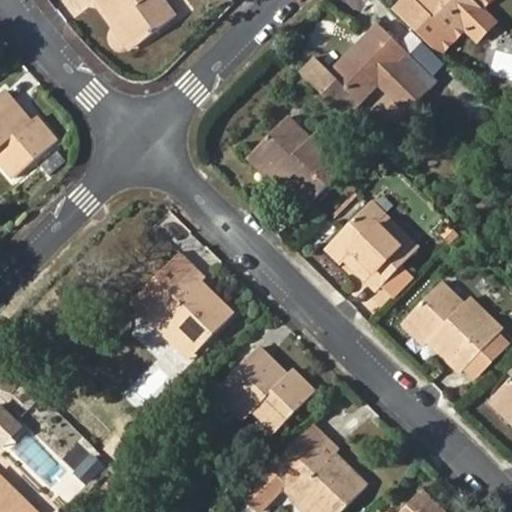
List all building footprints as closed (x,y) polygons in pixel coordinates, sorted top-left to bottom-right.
[(100,0),(116,20),(134,46),(135,47),(175,17),(162,0),(100,0)] [(410,0),(397,14),(440,56),(455,40),(463,32),(476,44),(495,24),(483,11),(475,3),(478,0),(421,0),(418,4),(413,0),(410,0)] [(493,0),(478,0),(475,3),(483,11),(493,0)] [(127,51),(134,46),(116,20),(109,26),(127,51)] [(330,77),(314,63),(299,78),(343,122),(360,105),(354,100),(375,80),(380,85),(407,112),(428,90),(436,82),(432,77),(409,55),(379,27),(330,77)] [(420,43),(409,55),(432,77),(443,66),(420,43)] [(360,105),(380,85),(375,80),(354,100),(360,105)] [(0,94),(0,156),(16,175),(53,143),(33,120),(27,125),(0,95),(0,94)] [(254,154),(308,207),(347,167),(332,152),(318,138),(312,143),(287,120),(254,154)] [(58,151),(39,162),(46,174),(65,164),(58,151)] [(378,291),(419,250),(372,204),(332,246),(378,291)] [(179,255),(139,296),(152,310),(192,269),(179,255)] [(152,310),(195,353),(231,317),(199,285),(203,280),(192,269),(152,310)] [(442,284),(408,319),(461,373),(502,331),(471,301),(466,307),(442,284)] [(188,359),(195,353),(152,310),(146,315),(188,359)] [(256,408),(278,431),(313,395),(291,373),(285,379),(256,350),(219,387),(248,416),(256,408)] [(511,380),(494,399),(511,416),(511,380)] [(51,384),(40,396),(51,406),(62,394),(51,384)] [(0,405),(0,436),(5,431),(16,420),(0,405)] [(16,420),(5,431),(8,435),(19,423),(16,420)] [(5,431),(0,436),(0,443),(5,448),(24,429),(19,423),(8,435),(5,431)] [(325,441),(287,481),(318,511),(341,511),(364,488),(333,458),(338,453),(325,441)] [(115,447),(105,458),(116,469),(126,458),(115,447)] [(97,460),(84,473),(93,482),(105,469),(97,460)] [(93,482),(84,473),(79,478),(88,487),(93,482)] [(0,511),(34,511),(0,477),(0,511)] [(318,511),(287,481),(281,487),(307,511),(318,511)] [(430,511),(427,509),(433,503),(422,492),(406,508),(399,501),(388,511),(430,511)] [(430,511),(442,511),(433,503),(427,509),(430,511)]
